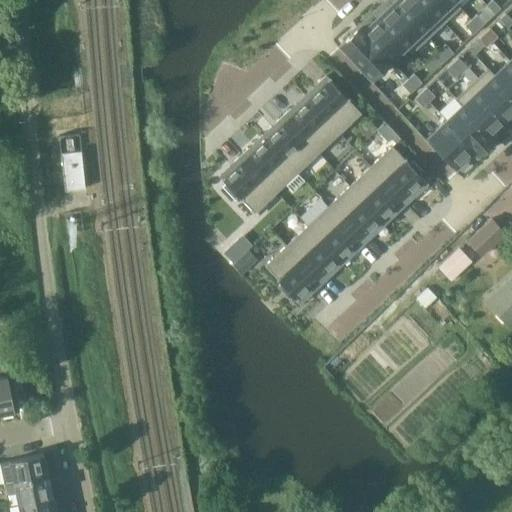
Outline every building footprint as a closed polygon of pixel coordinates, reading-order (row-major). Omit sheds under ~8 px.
[(428,37),(444,23),(422,0),(395,0),(394,1),(428,37)] [(444,23),(460,8),(452,0),(422,0),(444,23)] [(491,0),(487,5),(495,14),(501,8),(493,0),(491,0)] [(394,2),(379,16),(413,52),(428,37),(394,1),(394,2)] [(508,27),(511,23),(511,20),(505,13),(499,19),(508,27)] [(471,20),(479,28),(485,23),(477,14),(471,20)] [(359,27),(390,60),(405,46),(411,53),(413,52),(379,16),(364,30),(360,26),(359,27)] [(479,28),(471,20),(465,25),(473,34),(479,28)] [(390,60),(359,27),(341,44),(372,77),(389,61),(390,60)] [(498,37),(489,28),(484,33),(492,42),(498,37)] [(492,42),(484,33),(478,39),(486,48),(492,42)] [(439,49),(448,58),(453,53),(445,44),(439,49)] [(448,58),(439,49),(434,55),(442,63),(448,58)] [(458,57),(452,63),(460,72),(466,66),(458,57)] [(511,63),(509,61),(494,75),(488,68),(487,68),(511,95),(511,63)] [(452,63),(446,68),(455,77),(460,72),(452,63)] [(511,95),(487,68),(471,83),(505,119),(511,112),(511,95)] [(408,79),(416,88),(422,82),(414,73),(408,79)] [(322,87),(308,100),(339,133),(361,113),(330,79),(325,75),(317,82),(322,87)] [(416,88),(408,79),(402,84),(410,93),(416,88)] [(471,83),(456,98),(493,138),(494,138),(490,133),(505,119),(471,83)] [(426,87),(421,92),(429,101),(435,96),(426,87)] [(429,101),(421,92),(415,98),(423,107),(429,101)] [(456,98),(455,99),(461,106),(446,120),(478,153),(493,138),(456,98)] [(290,108),(283,115),(319,153),(339,133),(308,100),(294,112),(290,108)] [(280,126),(266,139),(298,173),(319,153),(283,115),(276,122),(280,126)] [(446,120),(428,137),(456,166),(473,149),(477,154),(478,153),(446,120)] [(248,148),(241,155),(277,192),(298,173),(266,139),(252,152),(248,148)] [(392,146),(370,166),(406,204),(413,197),(409,192),(423,179),(419,175),(423,171),(413,161),(409,164),(392,146)] [(61,153),(64,190),(85,188),(82,151),(61,153)] [(227,183),(223,186),(235,198),(238,195),(255,213),(277,192),(241,155),(234,161),(238,166),(223,179),(227,183)] [(370,166),(349,186),(381,219),(395,206),(399,211),(406,204),(370,166)] [(349,186),(328,205),(364,243),(371,236),(367,232),(381,219),(349,186)] [(328,205),(307,225),(339,259),(353,246),(357,250),(364,243),(328,205)] [(491,218),(468,240),(481,255),(505,233),(491,218)] [(307,225),(286,245),(322,283),(329,276),(325,271),(339,259),(307,225)] [(286,245),(265,265),(281,283),(278,286),(289,298),(293,295),(296,299),(311,285),(315,289),(322,283),(286,245)] [(471,260),(460,248),(438,268),(449,280),(471,260)] [(511,274),(485,300),(509,326),(511,323),(511,274)] [(7,378),(0,379),(0,415),(14,413),(7,378)] [(13,483),(13,484),(48,477),(43,454),(0,463),(0,467),(4,485),(13,483)] [(13,484),(18,504),(52,497),(48,477),(13,484)] [(18,504),(19,511),(55,511),(52,497),(18,504)]
